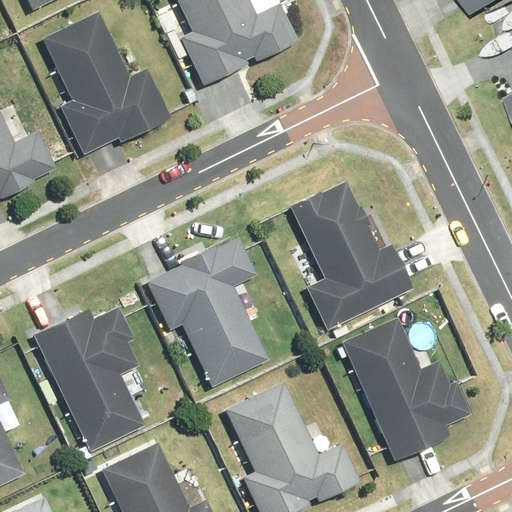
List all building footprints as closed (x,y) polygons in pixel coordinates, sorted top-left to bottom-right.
[(17,0),(22,10),(42,0),(17,0)] [(168,0),(183,31),(171,36),(194,84),(239,62),(238,60),(245,56),(246,60),(288,40),(269,0),(168,0)] [(461,0),(469,13),(491,0),(461,0)] [(89,10),(33,37),(63,99),(50,105),(74,154),(109,137),(111,141),(162,116),(138,68),(121,76),(89,10)] [(511,91),(503,96),(511,115),(511,91)] [(0,130),(0,193),(26,181),(24,179),(47,168),(28,130),(5,142),(0,130)] [(348,180),(291,207),(325,279),(307,288),(328,331),(414,290),(393,245),(381,250),(348,180)] [(183,265),(147,282),(170,331),(182,325),(212,388),(270,361),(235,287),(258,276),(245,249),(240,238),(217,249),(215,245),(181,262),(183,265)] [(89,309),(33,336),(39,348),(90,453),(146,426),(121,376),(139,367),(127,343),(135,340),(124,317),(119,307),(94,319),(89,309)] [(389,316),(332,341),(385,459),(441,434),(437,425),(463,413),(448,381),(441,384),(431,360),(412,368),(389,316)] [(0,486),(26,474),(0,420),(0,405),(12,400),(0,375),(0,486)] [(275,381),(216,409),(245,471),(233,476),(250,511),(282,511),(302,503),(300,500),(307,496),(309,500),(351,480),(333,443),(310,454),(275,381)] [(149,442),(92,468),(112,511),(204,511),(199,499),(180,508),(149,442)] [(42,511),(35,496),(0,511),(42,511)]
